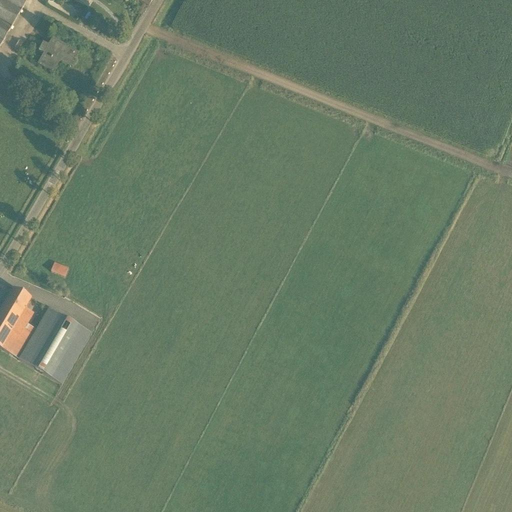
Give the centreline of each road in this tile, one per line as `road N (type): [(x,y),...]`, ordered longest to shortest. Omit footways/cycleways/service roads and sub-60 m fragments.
road 1 (track): [(143,27),(511,174)]
road 2 (unclassified): [(0,272),(159,0)]
